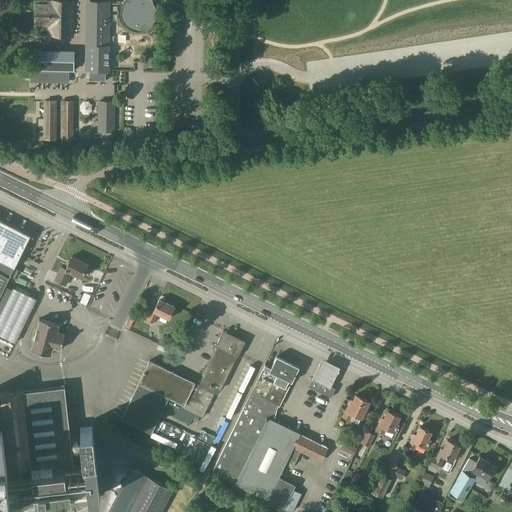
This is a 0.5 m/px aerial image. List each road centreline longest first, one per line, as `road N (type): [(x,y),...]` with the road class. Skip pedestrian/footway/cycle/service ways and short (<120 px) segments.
road 1 (secondary): [(66,213),(511,426)]
road 2 (residential): [(66,213),(93,173),(234,153)]
